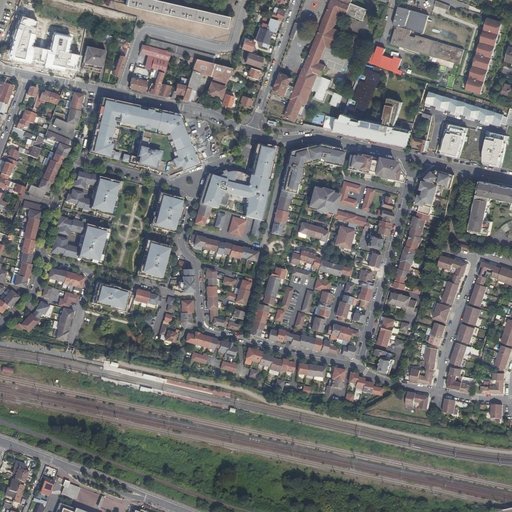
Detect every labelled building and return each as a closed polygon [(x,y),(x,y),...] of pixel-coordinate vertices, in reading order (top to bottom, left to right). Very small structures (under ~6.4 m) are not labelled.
[(228,17),(156,0),(125,0),(125,5),(225,28),(228,17)] [(351,3),(352,0),(331,0),(304,69),(296,87),(289,84),(291,79),(292,79),(293,78),(281,73),(274,91),(292,99),(285,117),(295,121),(302,106),(304,107),(305,107),(307,102),(318,75),(322,77),(326,65),(319,62),(326,45),(333,48),(340,31),(333,28),(340,11),(347,14),(351,3)] [(434,6),(448,10),(450,5),(436,1),(434,6)] [(351,3),(347,14),(363,20),(368,10),(351,3)] [(459,65),(464,50),(417,35),(416,37),(410,36),(412,30),(423,33),(429,15),(399,6),(393,24),(398,26),(397,29),(395,28),(391,43),(459,65)] [(267,16),(271,18),(271,17),(280,21),(284,11),(274,7),(271,16),(267,14),(267,16)] [(40,23),(30,21),(20,17),(4,56),(75,71),(83,34),(56,27),(54,49),(34,44),(40,23)] [(261,28),(266,29),(273,32),(274,32),(277,21),(269,19),(267,26),(266,26),(266,24),(262,23),(261,28)] [(460,25),(439,19),(434,35),(455,41),(460,25)] [(486,21),(466,90),(481,95),(502,26),(486,21)] [(296,22),(290,38),(294,39),(299,24),(296,22)] [(343,23),(341,30),(347,32),(349,25),(343,23)] [(273,32),(266,29),(261,28),(259,27),(257,34),(259,35),(259,38),(265,40),(265,41),(269,43),(273,32)] [(114,36),(124,39),(125,35),(121,33),(122,30),(116,28),(115,30),(113,29),(112,32),(114,33),(114,36)] [(98,41),(110,44),(111,43),(112,36),(106,35),(100,33),(98,41)] [(126,55),(129,44),(127,44),(127,43),(123,41),(124,39),(112,36),(111,43),(115,44),(114,47),(116,47),(117,45),(125,47),(123,55),(126,55)] [(146,45),(213,63),(215,56),(148,39),(146,45)] [(254,42),(245,39),(241,48),(251,51),(254,42)] [(168,60),(169,57),(171,52),(158,49),(146,45),(143,44),(140,53),(155,57),(168,60)] [(371,51),(367,62),(402,74),(404,70),(399,69),(403,58),(394,56),(394,58),(383,55),(386,48),(378,45),(375,52),(371,51)] [(105,50),(86,46),(82,68),(100,72),(105,50)] [(184,61),(185,56),(171,52),(169,57),(184,61)] [(259,68),(263,57),(248,52),(244,63),(259,68)] [(114,75),(119,77),(125,57),(120,55),(121,54),(118,53),(118,55),(120,55),(120,57),(114,75)] [(159,72),(164,73),(168,60),(155,57),(151,69),(152,70),(155,70),(159,72)] [(213,77),(228,81),(230,75),(232,68),(213,63),(195,59),(194,63),(182,100),(187,101),(191,89),(195,90),(196,91),(201,73),(213,77)] [(256,80),(259,70),(250,67),(247,77),(256,80)] [(382,74),(364,68),(339,118),(325,116),(323,129),(337,133),(341,134),(355,137),(359,121),(382,74)] [(157,94),(160,84),(164,73),(159,72),(155,83),(153,89),(151,88),(151,87),(150,86),(148,91),(149,92),(149,93),(157,94)] [(224,87),(225,88),(228,81),(213,77),(212,81),(217,83),(216,84),(224,87)] [(323,101),(332,80),(323,77),(315,98),(323,101)] [(131,89),(144,92),(146,81),(145,81),(139,79),(139,78),(138,78),(137,79),(131,78),(129,86),(131,89)] [(220,98),(224,87),(216,84),(217,83),(212,81),(207,93),(220,98)] [(14,87),(5,83),(0,97),(0,111),(4,113),(14,87)] [(157,94),(167,96),(171,86),(160,84),(157,94)] [(172,97),(175,98),(177,92),(178,92),(178,94),(183,95),(185,85),(177,84),(175,91),(174,91),(172,97)] [(509,99),(511,90),(511,86),(508,85),(508,87),(501,84),(497,95),(509,99)] [(36,91),(37,89),(30,86),(27,95),(36,98),(38,92),(36,91)] [(187,101),(192,102),(192,101),(191,101),(193,95),(194,95),(195,90),(191,89),(187,101)] [(44,93),(38,91),(38,92),(36,98),(33,108),(37,109),(40,100),(46,102),(49,93),(45,91),(44,93)] [(504,115),(429,91),(424,106),(499,129),(501,124),(505,125),(508,118),(503,117),(504,115)] [(342,95),(335,92),(330,104),(337,107),(342,95)] [(56,105),(60,96),(50,93),(48,101),(56,105)] [(83,95),(80,94),(73,93),(71,102),(70,102),(69,109),(70,109),(66,123),(56,118),(53,125),(64,130),(73,132),(75,125),(76,125),(80,111),(79,111),(83,95)] [(234,97),(226,94),(222,104),(230,107),(234,97)] [(252,100),(242,96),(239,104),(249,108),(252,100)] [(105,98),(101,98),(89,153),(92,154),(105,98)] [(133,104),(105,98),(92,154),(111,159),(111,158),(117,159),(118,153),(113,152),(113,151),(110,150),(112,139),(115,129),(116,126),(116,125),(118,125),(118,124),(127,126),(133,104)] [(402,102),(389,98),(384,119),(385,119),(396,122),(402,102)] [(160,110),(133,104),(127,126),(144,129),(155,132),(160,110)] [(25,110),(21,119),(32,123),(36,114),(31,112),(25,110)] [(160,110),(155,132),(144,129),(143,132),(139,147),(160,153),(158,163),(165,165),(163,172),(167,173),(168,176),(178,172),(199,164),(195,154),(183,123),(180,115),(160,110)] [(26,128),(29,122),(19,119),(16,129),(21,131),(23,127),(26,128)] [(406,148),(411,131),(370,122),(369,122),(368,122),(368,123),(367,123),(366,122),(359,121),(355,137),(357,137),(361,138),(361,137),(363,138),(363,139),(406,148)] [(186,122),(183,123),(195,154),(198,153),(186,122)] [(468,128),(447,124),(439,154),(459,158),(468,128)] [(508,135),(487,131),(479,160),(503,164),(508,135)] [(45,191),(47,192),(50,184),(52,184),(60,164),(62,165),(64,158),(65,159),(70,148),(67,147),(70,141),(50,132),(48,138),(60,144),(52,161),(51,160),(42,180),(41,179),(38,188),(31,185),(28,192),(38,196),(41,189),(45,191)] [(430,141),(413,136),(411,144),(420,146),(420,151),(428,153),(430,141)] [(40,149),(43,139),(37,137),(36,140),(33,140),(33,141),(28,139),(26,143),(33,146),(40,149)] [(254,161),(250,175),(268,179),(276,147),(266,145),(265,147),(257,145),(256,149),(255,149),(253,153),(255,154),(254,161)] [(339,149),(319,145),(318,147),(314,145),(304,148),(290,152),(283,183),(285,184),(284,187),(282,187),(271,233),(280,236),(283,223),(285,223),(288,212),(286,212),(290,199),(291,199),(292,193),(294,194),(297,183),(299,183),(303,169),(299,168),(300,165),(317,160),(318,160),(318,162),(340,167),(343,153),(344,151),(339,149)] [(36,159),(40,149),(33,146),(31,153),(25,150),(24,154),(36,159)] [(160,153),(139,147),(136,157),(130,156),(130,157),(125,155),(123,161),(129,162),(128,163),(163,172),(165,165),(158,163),(160,153)] [(270,180),(278,148),(276,147),(268,179),(270,180)] [(16,159),(18,152),(10,148),(8,156),(16,159)] [(370,157),(361,155),(360,155),(359,156),(355,155),(354,156),(350,155),(347,169),(380,177),(380,178),(401,183),(403,178),(397,170),(395,169),(396,163),(370,157)] [(14,166),(16,162),(7,158),(5,162),(3,168),(14,172),(15,170),(12,169),(13,166),(14,166)] [(303,166),(318,162),(318,160),(317,160),(300,165),(299,168),(303,169),(303,166)] [(13,174),(14,172),(3,168),(0,175),(0,177),(7,180),(9,173),(13,174)] [(266,194),(270,180),(268,179),(250,175),(249,177),(246,176),(245,175),(244,175),(242,174),(240,173),(239,173),(238,172),(237,172),(236,172),(234,172),(233,172),(232,172),(230,172),(229,172),(227,172),(226,173),(225,170),(221,172),(220,171),(207,176),(198,203),(200,204),(211,207),(216,208),(217,204),(225,205),(228,193),(247,198),(246,202),(248,203),(244,216),(254,219),(258,220),(261,221),(262,221),(268,194),(267,194),(266,194)] [(455,175),(436,170),(436,172),(425,214),(430,216),(442,219),(451,189),(450,189),(455,175)] [(416,211),(418,211),(416,217),(414,216),(410,227),(411,227),(406,247),(408,247),(416,249),(417,249),(419,243),(420,243),(422,238),(421,237),(425,220),(428,221),(430,216),(425,214),(436,172),(435,171),(426,180),(426,182),(424,181),(420,195),(418,203),(416,211)] [(113,187),(114,181),(110,180),(110,181),(98,178),(99,176),(92,174),(91,175),(80,172),(78,172),(77,179),(76,179),(76,181),(75,180),(73,186),(84,189),(86,184),(96,186),(92,201),(82,198),(83,193),(72,190),(71,195),(68,194),(67,194),(66,201),(77,204),(76,206),(83,208),(82,209),(89,211),(90,209),(102,212),(102,213),(106,214),(113,187)] [(23,195),(26,187),(0,177),(0,187),(1,188),(2,187),(4,188),(3,190),(6,191),(8,187),(14,189),(14,191),(23,195)] [(511,246),(511,185),(479,178),(479,180),(466,233),(511,246)] [(118,182),(114,181),(113,187),(106,214),(109,215),(110,212),(112,213),(114,207),(112,207),(116,190),(118,191),(119,186),(117,185),(118,182)] [(360,186),(344,181),(338,203),(354,208),(356,201),(347,198),(349,191),(358,194),(360,186)] [(374,190),(367,188),(363,203),(370,205),(374,190)] [(321,191),(314,189),(309,206),(316,208),(315,210),(325,213),(326,211),(330,212),(333,213),(338,196),(331,194),(331,192),(321,189),(321,191)] [(159,196),(158,202),(160,202),(156,219),(154,218),(152,223),(155,224),(154,227),(161,229),(161,228),(173,232),(176,224),(180,207),(182,200),(170,197),(170,196),(163,194),(162,197),(159,196)] [(390,201),(391,198),(386,197),(385,199),(383,199),(381,207),(391,209),(392,205),(391,204),(392,201),(390,201)] [(27,282),(26,282),(23,281),(24,278),(27,278),(28,279),(32,264),(30,264),(32,255),(31,255),(35,241),(34,240),(39,220),(38,219),(40,212),(39,212),(41,205),(24,201),(23,208),(29,210),(27,217),(29,217),(23,238),(24,238),(21,252),(23,253),(20,262),(21,262),(18,276),(16,275),(14,285),(25,288),(27,282)] [(363,203),(361,210),(368,212),(370,205),(363,203)] [(211,207),(200,204),(194,224),(204,226),(206,217),(208,218),(211,207)] [(336,210),(333,218),(357,225),(359,217),(336,210)] [(392,220),(393,214),(382,211),(381,216),(392,220)] [(225,215),(218,213),(214,227),(221,229),(225,215)] [(95,262),(103,229),(98,228),(86,225),(86,223),(72,220),(72,221),(66,219),(66,218),(59,216),(57,227),(59,227),(57,233),(69,236),(70,230),(84,234),(80,248),(66,245),(68,239),(56,236),(55,242),(54,241),(53,244),(51,253),(57,254),(57,252),(64,254),(63,255),(77,259),(77,257),(89,260),(89,261),(95,262)] [(238,234),(242,235),(246,221),(232,217),(229,231),(232,232),(232,235),(238,236),(238,234)] [(359,217),(357,225),(364,227),(368,228),(369,225),(365,224),(366,219),(359,217)] [(258,220),(254,219),(250,237),(257,239),(261,221),(258,220)] [(383,235),(387,236),(390,224),(379,221),(378,226),(379,226),(377,234),(383,235)] [(322,229),(301,223),(298,233),(305,235),(319,240),(319,241),(324,242),(327,231),(322,230),(322,229)] [(354,230),(340,226),(334,244),(349,248),(354,230)] [(105,230),(103,229),(95,262),(97,262),(97,260),(100,260),(101,255),(99,255),(104,238),(106,239),(107,233),(105,232),(105,230)] [(246,259),(256,262),(258,252),(249,250),(249,248),(242,247),(242,248),(231,245),(232,245),(224,243),(224,244),(219,242),(205,238),(192,235),(191,242),(194,243),(194,245),(203,247),(202,249),(216,252),(216,254),(221,255),(222,253),(229,255),(228,256),(239,259),(240,257),(246,259)] [(383,243),(384,239),(373,236),(370,247),(381,250),(383,243)] [(147,244),(146,249),(147,250),(143,266),(141,266),(140,271),(142,272),(141,274),(149,276),(161,279),(163,271),(167,255),(169,247),(157,244),(150,242),(149,244),(147,244)] [(415,253),(416,249),(408,247),(407,250),(405,250),(404,250),(402,255),(414,259),(415,253)] [(315,254),(301,250),(296,249),(294,254),(292,253),(288,266),(295,268),(298,260),(305,262),(305,263),(311,265),(311,267),(316,269),(319,258),(314,257),(315,254)] [(381,256),(372,253),(368,266),(378,269),(381,256)] [(402,265),(411,268),(412,264),(412,265),(414,259),(402,255),(401,261),(403,262),(402,265)] [(448,259),(442,257),(438,267),(445,269),(448,259)] [(448,259),(445,269),(451,271),(455,261),(448,259)] [(351,269),(321,260),(318,271),(339,277),(340,274),(350,277),(352,269),(351,269)] [(193,269),(185,269),(185,266),(185,263),(179,261),(178,266),(178,270),(182,270),(183,277),(182,277),(182,280),(180,281),(178,282),(179,289),(181,291),(183,291),(183,292),(194,292),(193,269)] [(455,275),(462,278),(463,278),(467,265),(455,261),(451,271),(451,274),(455,275)] [(492,278),(495,267),(483,263),(479,276),(486,279),(491,280),(492,278)] [(407,277),(408,277),(410,271),(411,268),(402,265),(401,269),(399,268),(397,274),(407,277)] [(263,295),(259,294),(257,299),(262,300),(262,302),(272,305),(280,279),(283,279),(285,270),(275,267),(273,272),(271,271),(269,276),(263,295)] [(498,280),(502,269),(495,267),(492,278),(498,280)] [(310,273),(293,268),(291,275),(308,279),(310,273)] [(81,288),(84,278),(77,276),(77,275),(59,270),(59,271),(50,269),(48,278),(63,282),(63,283),(81,288)] [(206,287),(206,297),(216,297),(215,278),(216,278),(215,271),(206,269),(205,271),(206,278),(208,279),(208,287),(206,287)] [(505,284),(510,271),(502,269),(498,280),(498,281),(505,284)] [(369,283),(372,273),(360,270),(357,279),(360,280),(369,283)] [(405,284),(407,277),(397,274),(393,287),(405,290),(406,284),(405,284)] [(453,284),(459,286),(462,278),(455,275),(453,284)] [(484,287),(486,279),(479,276),(477,285),(484,287)] [(234,280),(224,277),(222,284),(232,287),(234,280)] [(248,291),(252,279),(245,277),(243,280),(241,280),(237,294),(227,292),(224,298),(234,301),(234,302),(245,305),(249,291),(248,291)] [(318,308),(316,315),(326,318),(330,305),(329,305),(332,294),(327,293),(330,282),(316,279),(313,289),(321,291),(318,302),(316,307),(318,308)] [(366,308),(373,284),(369,283),(360,280),(359,286),(361,287),(359,293),(358,293),(357,299),(360,300),(358,306),(366,309),(366,308)] [(353,284),(346,282),(343,292),(350,294),(353,284)] [(449,282),(447,289),(457,292),(459,286),(453,284),(449,282)] [(97,283),(94,294),(103,296),(101,304),(117,309),(117,310),(126,312),(129,297),(131,292),(119,289),(119,288),(115,287),(115,289),(112,288),(113,286),(109,285),(108,286),(97,283)] [(421,287),(414,285),(412,292),(419,294),(421,287)] [(484,287),(477,285),(474,291),(485,295),(487,288),(484,287)] [(52,288),(46,286),(42,296),(49,298),(52,288)] [(286,287),(280,307),(287,309),(292,289),(286,287)] [(149,293),(137,289),(135,294),(134,298),(134,301),(146,304),(146,303),(155,305),(156,304),(159,305),(161,298),(158,297),(158,296),(149,293)] [(447,289),(445,295),(455,299),(457,292),(447,289)] [(0,312),(1,313),(7,306),(10,308),(19,297),(11,290),(2,301),(0,299),(0,312)] [(313,292),(307,290),(301,311),(307,312),(313,292)] [(485,295),(474,291),(472,297),(483,301),(485,295)] [(70,301),(77,303),(79,296),(65,292),(63,299),(60,299),(58,306),(63,307),(68,308),(70,301)] [(405,313),(412,315),(415,307),(416,301),(410,299),(410,297),(399,294),(399,295),(392,293),(389,303),(396,305),(406,308),(405,313)] [(103,296),(94,294),(91,303),(100,305),(100,304),(101,304),(103,296)] [(352,297),(343,295),(340,302),(339,301),(335,315),(337,316),(337,320),(344,322),(349,304),(350,305),(352,297)] [(442,302),(443,302),(452,305),(453,305),(455,299),(445,295),(442,302)] [(169,304),(167,311),(174,313),(175,306),(174,305),(175,299),(168,297),(167,304),(169,304)] [(483,301),(472,297),(470,304),(480,308),(483,301)] [(210,316),(210,323),(223,327),(224,324),(227,325),(226,328),(237,331),(239,325),(228,322),(229,318),(226,317),(224,321),(214,318),(214,317),(217,317),(216,300),(207,301),(207,309),(209,309),(210,316)] [(181,323),(184,329),(193,324),(191,320),(191,313),(193,313),(192,301),(181,301),(182,313),(180,313),(181,323)] [(24,328),(28,332),(38,322),(37,320),(42,314),(44,315),(49,306),(40,302),(36,310),(31,315),(30,314),(21,324),(19,323),(16,326),(22,331),(24,328)] [(253,321),(249,334),(259,337),(261,330),(262,330),(264,323),(264,324),(268,312),(267,312),(268,307),(256,303),(255,309),(252,321),(253,321)] [(438,304),(436,312),(448,316),(451,308),(438,304)] [(481,311),(469,307),(468,307),(466,314),(478,318),(481,311)] [(244,312),(234,309),(232,317),(241,320),(244,312)] [(284,311),(277,309),(274,320),(281,322),(284,311)] [(433,319),(445,323),(446,323),(448,316),(436,312),(433,319)] [(72,318),(72,315),(62,313),(61,315),(57,329),(58,329),(56,338),(66,341),(68,332),(67,332),(71,318),(72,318)] [(305,315),(298,313),(294,326),(301,328),(305,315)] [(362,323),(364,316),(354,313),(351,320),(362,323)] [(166,314),(164,321),(171,323),(173,316),(166,314)] [(478,318),(466,314),(463,322),(465,323),(476,326),(478,318)] [(142,316),(140,323),(147,325),(149,318),(142,316)] [(324,320),(314,317),(310,329),(321,333),(324,320)] [(393,327),(395,320),(385,317),(377,344),(387,347),(391,333),(392,333),(394,327),(393,327)] [(409,324),(402,322),(400,329),(407,331),(409,324)] [(435,325),(433,330),(444,333),(446,327),(444,326),(439,324),(436,323),(435,325)] [(163,324),(160,334),(167,336),(166,340),(175,342),(177,333),(174,333),(175,329),(169,328),(169,326),(163,324)] [(357,331),(333,324),(332,327),(329,326),(326,334),(336,337),(336,338),(347,342),(349,337),(355,338),(357,331)] [(475,329),(465,326),(462,325),(460,333),(472,337),(475,329)] [(286,340),(288,333),(288,332),(284,331),(278,329),(277,331),(270,330),(267,340),(275,342),(275,340),(280,342),(281,341),(283,341),(284,339),(286,340)] [(433,330),(431,336),(442,340),(444,333),(433,330)] [(194,335),(188,334),(185,342),(214,350),(214,348),(216,341),(217,339),(206,336),(199,334),(199,333),(195,332),(194,335)] [(470,344),(472,337),(460,333),(457,340),(458,340),(470,344)] [(298,346),(311,350),(312,349),(319,351),(319,350),(321,341),(300,335),(299,336),(292,334),(290,341),(289,345),(297,347),(298,346)] [(511,337),(504,335),(501,343),(511,346),(511,337)] [(431,336),(429,343),(439,346),(442,340),(431,336)] [(394,346),(401,348),(403,341),(396,339),(394,346)] [(323,340),(320,351),(326,353),(327,352),(336,355),(338,348),(328,345),(329,342),(323,340)] [(219,349),(218,351),(225,353),(224,355),(233,358),(237,348),(232,346),(233,343),(228,342),(228,343),(221,341),(221,342),(219,349)] [(467,347),(457,343),(455,350),(465,354),(467,347)] [(352,358),(355,347),(347,345),(346,348),(343,347),(340,355),(352,358)] [(499,353),(510,356),(511,350),(502,346),(499,353)] [(262,352),(248,348),(245,359),(259,363),(259,365),(269,368),(269,369),(279,373),(279,370),(282,361),(272,358),(273,357),(262,354),(262,352)] [(426,355),(437,357),(438,350),(427,348),(426,355)] [(377,370),(389,374),(392,364),(393,364),(394,360),(386,357),(387,352),(376,349),(374,355),(381,357),(377,370)] [(465,354),(455,350),(453,356),(463,360),(465,354)] [(193,353),(191,360),(205,364),(208,355),(204,354),(203,356),(193,353)] [(497,359),(508,363),(510,356),(499,353),(497,359)] [(429,362),(436,363),(437,357),(426,355),(425,361),(429,362)] [(451,363),(453,364),(459,366),(461,367),(463,360),(453,356),(451,363)] [(282,361),(279,370),(292,373),(295,363),(288,361),(288,360),(282,359),(282,361)] [(498,367),(504,369),(506,369),(508,363),(497,359),(495,366),(498,367)] [(223,362),(221,369),(235,373),(237,364),(233,363),(232,364),(223,362)] [(427,371),(434,372),(436,363),(429,362),(427,371)] [(308,365),(299,363),(297,373),(314,377),(314,376),(323,378),(325,368),(309,364),(308,365)] [(343,381),(345,370),(333,368),(331,379),(332,380),(331,387),(337,388),(342,389),(343,381)] [(461,377),(462,370),(458,369),(452,368),(451,368),(450,375),(461,377)] [(413,369),(410,382),(418,384),(419,383),(421,371),(413,369)] [(251,370),(249,377),(256,379),(258,372),(251,370)] [(421,370),(421,371),(419,383),(432,385),(434,372),(427,371),(421,370)] [(370,394),(381,396),(382,396),(383,389),(373,387),(373,383),(364,382),(365,379),(357,377),(358,374),(351,372),(348,383),(355,384),(354,388),(361,389),(361,391),(370,393),(370,394)] [(461,390),(462,384),(463,377),(461,377),(450,375),(447,388),(461,390)] [(276,380),(276,389),(283,389),(284,380),(276,380)] [(490,394),(503,394),(504,390),(504,381),(493,380),(491,380),(490,387),(490,394)] [(461,391),(469,393),(470,386),(462,384),(461,390),(461,391)] [(303,386),(302,394),(309,395),(310,388),(303,386)] [(327,401),(334,402),(337,390),(330,389),(327,401)] [(406,406),(414,408),(416,395),(417,394),(408,393),(406,406)] [(344,404),(352,406),(354,395),(346,394),(344,404)] [(414,408),(427,411),(430,398),(416,395),(414,408)] [(456,401),(445,399),(444,406),(455,408),(456,401)] [(455,408),(444,406),(443,413),(454,415),(455,408)] [(502,413),(491,412),(491,419),(502,420),(502,413)] [(15,474),(14,478),(20,480),(23,469),(25,464),(16,461),(14,467),(15,468),(17,468),(15,474)] [(23,469),(20,480),(21,481),(24,482),(28,471),(23,469)] [(49,495),(54,481),(45,478),(40,492),(49,495)] [(5,495),(14,498),(19,484),(19,481),(12,479),(9,489),(7,488),(5,495)] [(14,498),(13,500),(18,502),(24,486),(23,485),(19,484),(14,498)] [(74,511),(76,509),(59,502),(55,511),(74,511)] [(42,511),(45,505),(40,503),(39,506),(36,511),(42,511)]
